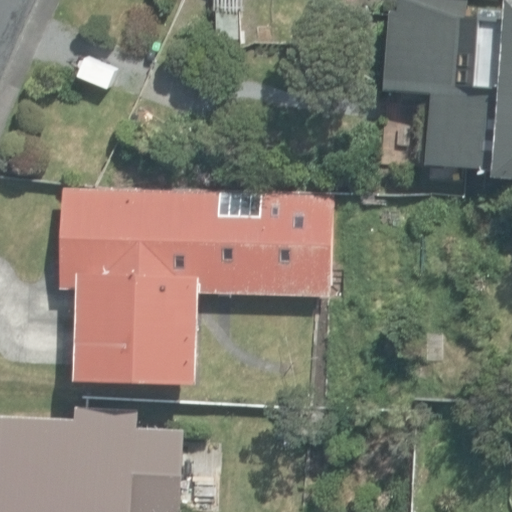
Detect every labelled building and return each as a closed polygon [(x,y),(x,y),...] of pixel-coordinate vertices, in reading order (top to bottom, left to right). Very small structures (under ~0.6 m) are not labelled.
[(497,176),(511,177),(511,0),(509,20),(471,17),(473,0),(468,0),(402,0),(403,10),(394,10),(388,89),(435,92),(430,164),(497,168),(497,176)] [(218,12),(219,40),(240,39),(239,11),(218,12)] [(85,286),(79,378),(204,386),(210,293),(333,301),(340,197),(61,179),(54,284),(85,286)] [(370,280),(404,283),(409,233),(373,229),(370,280)] [(0,511),(182,511),(187,429),(141,426),(141,414),(142,410),(77,405),(76,418),(0,413),(0,511)]
